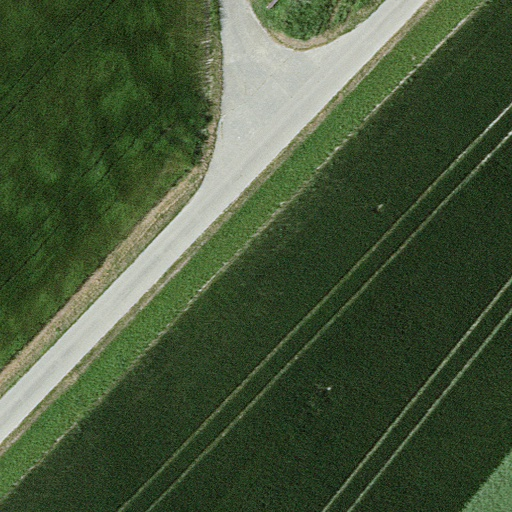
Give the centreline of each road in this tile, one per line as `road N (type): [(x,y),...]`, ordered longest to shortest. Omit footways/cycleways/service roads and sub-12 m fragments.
road 1 (track): [(0,413),(373,0)]
road 2 (track): [(201,190),(210,0)]
